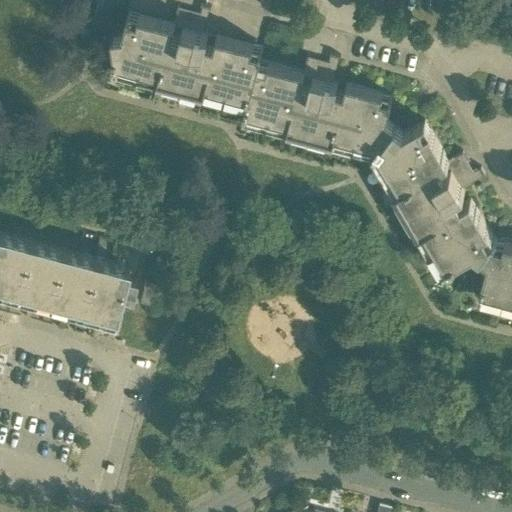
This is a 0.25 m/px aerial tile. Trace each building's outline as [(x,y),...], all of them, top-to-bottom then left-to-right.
[(122,32),(112,34),(117,70),(158,80),(157,82),(204,94),(204,91),(247,103),(243,117),(287,129),(287,131),(333,143),(334,141),(373,151),(395,123),(386,117),(393,93),(346,81),(343,91),(336,89),(338,81),(334,80),(341,55),(333,53),(331,61),(307,55),(303,69),(259,57),(263,44),(217,31),(214,42),(206,40),(208,32),(203,30),(210,5),(203,3),(201,12),(177,5),(173,20),(129,8),(122,32)] [(477,10),(471,35),(482,38),(489,13),(477,10)] [(489,13),(482,38),(494,41),(501,16),(489,13)] [(511,19),(501,16),(494,41),(506,44),(511,20),(511,19)] [(395,123),(373,151),(374,151),(395,188),(393,189),(417,231),(420,229),(442,268),(473,250),(481,256),(496,236),(493,234),(472,196),(462,201),(458,194),(465,190),(463,187),(485,175),(481,168),(475,172),(462,150),(449,156),(426,117),(404,130),(395,123)] [(0,289),(63,306),(65,300),(114,313),(120,291),(131,294),(136,275),(125,273),(128,263),(0,229),(0,289)] [(488,261),(479,296),(511,304),(511,240),(498,237),(496,236),(481,256),(488,261)] [(145,278),(139,299),(150,302),(156,281),(145,278)] [(391,511),(393,506),(380,502),(376,511),(391,511)]
